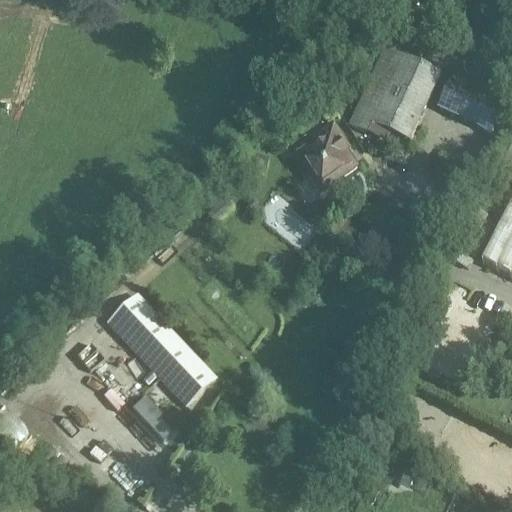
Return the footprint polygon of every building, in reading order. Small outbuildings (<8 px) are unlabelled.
[(397,59),(387,54),(353,129),(381,141),(385,132),(412,144),(441,79),(404,62),(397,59)] [(490,137),(511,94),(461,70),(440,112),(490,137)] [(334,130),(311,146),(313,150),(297,161),(322,196),(357,172),(341,149),(345,146),(334,130)] [(258,219),(299,246),(312,226),(271,199),(258,219)] [(511,210),(484,267),(511,281),(511,210)] [(470,212),(446,261),(469,272),(492,223),(479,217),(470,212)] [(215,381),(137,299),(107,327),(186,410),(215,381)] [(89,369),(70,371),(71,386),(90,384),(89,369)] [(143,400),(130,412),(161,445),(174,433),(143,400)] [(152,464),(165,450),(140,427),(127,441),(152,464)]
